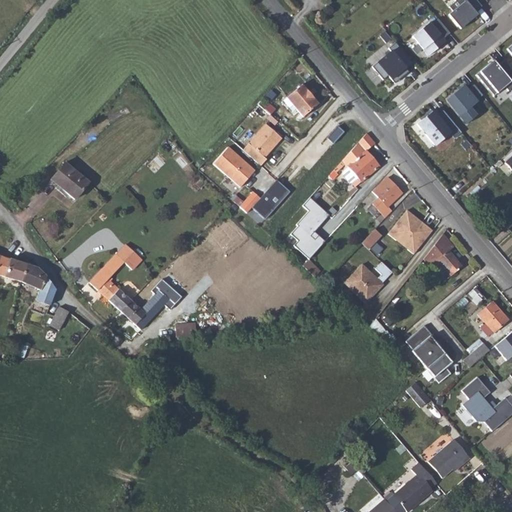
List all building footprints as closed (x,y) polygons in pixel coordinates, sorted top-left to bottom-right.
[(446,12),(458,26),(474,12),(472,9),(479,3),(476,0),(450,0),(446,3),(450,8),(446,12)] [(449,33),(437,18),(431,24),(429,22),(412,36),(428,55),(445,41),(443,38),(449,33)] [(413,63),(395,42),(388,48),(391,51),(372,66),(383,80),(388,75),(393,81),(397,78),(399,79),(409,71),(406,68),(413,63)] [(511,80),(511,67),(504,59),(498,64),(494,60),(480,71),(497,93),(511,80)] [(302,84),(286,97),(303,117),(319,104),(302,84)] [(482,95),(474,84),(467,90),(463,85),(446,99),(466,125),(479,115),(472,106),(477,102),(476,100),(482,95)] [(463,133),(443,110),(436,115),(432,111),(417,123),(435,145),(450,133),(455,139),(463,133)] [(265,124),(243,150),(261,165),(266,160),(264,158),(267,155),(267,152),(269,149),(271,150),(282,138),(265,124)] [(367,134),(343,161),(345,164),(350,168),(345,172),(357,186),(380,166),(367,152),(376,144),(367,134)] [(228,147),(213,164),(240,187),(254,171),(228,147)] [(343,161),(335,170),(337,172),(345,164),(343,161)] [(89,180),(66,162),(52,179),(75,198),(89,180)] [(335,170),(329,176),(333,180),(339,174),(337,172),(335,170)] [(388,178),(374,192),(390,207),(403,193),(388,178)] [(261,198),(253,207),(266,219),(291,192),(278,180),(261,198)] [(325,181),(316,190),(323,196),(331,187),(325,181)] [(254,191),(241,206),(248,213),(253,207),(261,198),(254,191)] [(366,199),(372,203),(377,195),(371,191),(366,199)] [(330,216),(310,198),(302,206),(309,211),(297,225),(299,227),(291,234),(298,240),(294,245),(309,260),(309,259),(326,243),(314,232),(330,216)] [(379,220),(377,222),(379,223),(379,225),(390,215),(384,210),(377,218),(379,220)] [(414,217),(415,216),(408,210),(389,233),(397,240),(399,238),(408,246),(409,249),(415,254),(434,231),(423,222),(422,223),(414,217)] [(374,230),(362,243),(369,250),(370,249),(376,243),(382,237),(374,230)] [(409,249),(408,246),(399,238),(397,240),(409,249)] [(430,250),(433,253),(452,275),(462,266),(449,251),(452,249),(445,242),(440,238),(430,250)] [(376,243),(370,249),(378,256),(383,250),(376,243)] [(89,283),(121,312),(131,301),(110,282),(113,279),(111,277),(125,262),(132,270),(142,259),(126,244),(89,283)] [(1,256),(0,259),(0,277),(21,284),(27,265),(1,256)] [(309,259),(303,266),(314,277),(321,271),(309,259)] [(364,303),(374,293),(373,292),(375,290),(376,291),(383,285),(381,283),(392,273),(381,262),(375,269),(381,275),(376,279),(362,264),(343,282),(364,303)] [(27,265),(21,284),(39,293),(35,300),(49,306),(55,292),(45,277),(39,269),(27,265)] [(152,290),(155,293),(158,290),(169,299),(163,304),(169,310),(182,296),(162,279),(152,290)] [(121,288),(132,298),(140,290),(128,280),(121,288)] [(131,301),(121,312),(140,330),(163,304),(169,299),(158,290),(155,293),(140,309),(131,301)] [(494,301),(478,313),(486,322),(494,331),(494,332),(509,320),(494,301)] [(59,308),(49,326),(59,332),(68,313),(59,308)] [(369,327),(382,342),(387,347),(393,342),(388,336),(375,320),(369,327)] [(494,331),(486,322),(481,327),(488,335),(494,331)] [(195,323),(176,325),(177,337),(197,335),(195,323)] [(423,326),(405,342),(412,350),(411,351),(433,377),(438,384),(450,374),(445,368),(451,363),(444,354),(430,336),(431,335),(423,326)] [(511,332),(495,346),(507,361),(511,356),(511,332)] [(393,342),(387,347),(392,353),(398,348),(393,342)] [(484,343),(464,360),(469,367),(476,362),(490,350),(484,343)] [(492,431),(511,414),(511,405),(505,397),(492,408),(483,398),(490,392),(477,376),(461,390),(469,399),(462,404),(476,420),(484,421),(492,431)] [(416,381),(406,389),(421,406),(430,398),(416,381)] [(441,477),(451,469),(455,465),(457,468),(469,458),(453,439),(427,461),(441,477)] [(436,482),(419,462),(411,469),(416,475),(394,494),(392,492),(384,498),(395,511),(401,511),(404,510),(406,511),(432,490),(429,488),(436,482)] [(384,498),(367,511),(395,511),(384,498)]
